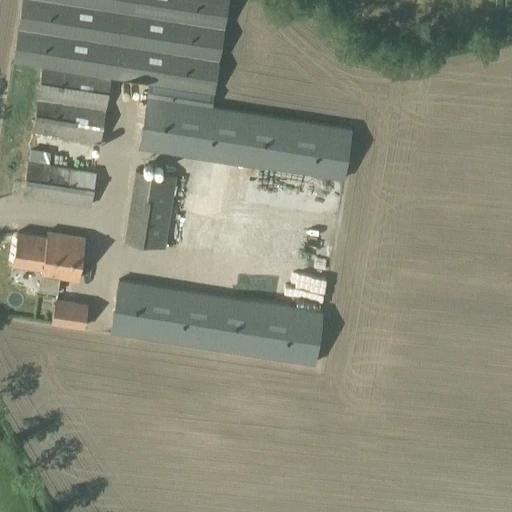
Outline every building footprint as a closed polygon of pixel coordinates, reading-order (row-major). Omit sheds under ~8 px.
[(22,0),(13,61),(42,65),(31,131),(100,142),(110,80),(110,79),(110,76),(149,82),(147,96),(210,106),(226,0),(22,0)] [(6,75),(20,78),(23,66),(8,63),(6,75)] [(147,96),(139,147),(249,165),(342,179),(350,128),(252,112),(210,106),(147,96)] [(28,160),(21,196),(90,206),(96,171),(28,160)] [(164,247),(175,175),(134,168),(123,240),(164,247)] [(78,280),(84,235),(47,230),(46,236),(16,232),(11,263),(41,268),(37,289),(56,292),(59,278),(78,280)] [(118,279),(110,331),(267,356),(314,363),(322,312),(228,297),(227,297),(118,279)] [(82,320),(83,303),(51,301),(49,318),(82,320)]
